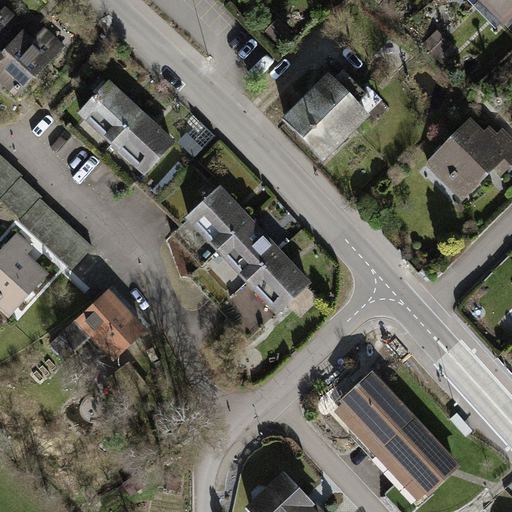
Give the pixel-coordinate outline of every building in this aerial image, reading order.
[(511,0),(478,0),(504,26),(511,17),(511,0)] [(0,79),(19,97),(67,45),(45,25),(35,36),(25,27),(17,35),(12,31),(22,20),(6,5),(0,12),(0,79)] [(275,18),(265,32),(284,45),(294,31),(275,18)] [(438,31),(424,44),(437,57),(451,44),(438,31)] [(340,83),(327,71),(279,118),(322,161),(369,114),(357,102),(367,92),(349,74),(340,83)] [(176,141),(109,79),(76,114),(144,176),(176,141)] [(484,131),(471,117),(425,163),(463,201),(493,170),(501,177),(511,166),(511,138),(503,129),(498,134),(489,126),(484,131)] [(23,175),(0,153),(0,195),(2,198),(0,200),(21,219),(19,221),(74,270),(95,247),(42,198),(43,197),(21,177),(23,175)] [(310,282),(219,185),(184,218),(275,315),(310,282)] [(19,242),(0,263),(0,315),(8,323),(46,279),(27,262),(33,255),(19,242)] [(106,301),(52,346),(68,366),(88,350),(107,373),(142,344),(106,301)] [(373,369),(339,401),(342,404),(334,411),(418,501),(425,494),(428,497),(462,465),(373,369)] [(152,402),(129,372),(104,392),(127,422),(152,402)] [(283,471),(244,507),(248,511),(324,511),(314,500),(312,502),(283,471)]
